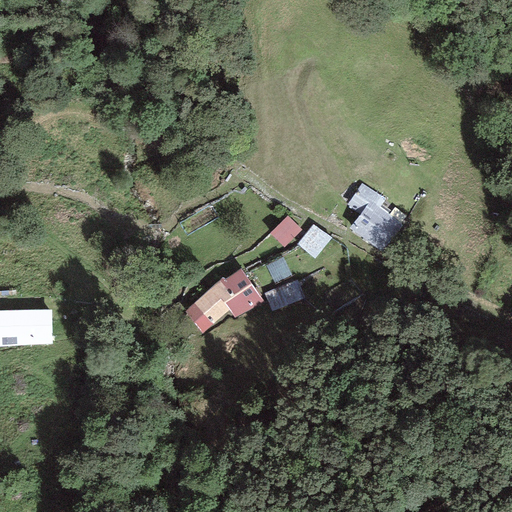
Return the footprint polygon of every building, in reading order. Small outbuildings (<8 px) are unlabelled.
[(387,200),(361,185),(347,205),(359,215),(350,228),(384,254),(404,226),(381,209),(387,200)] [(287,215),(270,233),(283,248),(302,230),(287,215)] [(313,225),(297,245),(314,260),(331,239),(313,225)] [(222,279),(185,311),(203,335),(228,313),(236,320),(263,303),(240,270),(222,279)] [(298,280),(264,294),(273,312),(305,298),(298,280)] [(51,311),(0,311),(0,348),(52,346),(51,311)]
